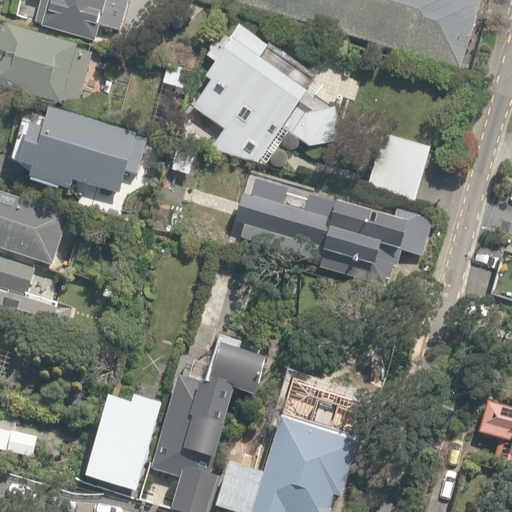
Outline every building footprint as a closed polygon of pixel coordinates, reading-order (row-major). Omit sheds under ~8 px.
[(32,0),(31,4),(37,6),(29,34),(89,51),(96,29),(115,35),(125,0),(32,0)] [(451,0),(210,0),(210,2),(471,72),(488,10),(451,0)] [(279,129),(317,155),(355,98),(361,70),(278,51),(281,63),(223,25),(201,57),(211,64),(179,111),(193,120),(182,136),(223,164),(228,157),(251,172),(279,129)] [(87,56),(0,27),(0,93),(68,116),(87,56)] [(188,68),(164,64),(160,86),(184,91),(188,68)] [(145,140),(41,111),(36,130),(19,125),(7,171),(23,176),(20,187),(69,200),(72,189),(116,201),(123,176),(134,179),(145,140)] [(410,209),(429,147),(364,127),(345,189),(410,209)] [(191,153),(168,152),(166,176),(189,178),(191,153)] [(413,265),(426,223),(392,213),(389,221),(328,203),(323,220),(242,197),(231,236),(391,283),(397,260),(413,265)] [(0,198),(0,256),(49,274),(67,222),(0,198)] [(511,260),(495,256),(484,296),(511,303),(511,260)] [(0,322),(13,327),(20,306),(0,299),(0,290),(23,298),(31,274),(0,263),(0,322)] [(196,379),(171,372),(144,474),(173,482),(165,511),(205,511),(216,474),(209,473),(229,398),(249,403),(260,363),(204,348),(196,379)] [(161,393),(95,405),(75,482),(131,497),(161,393)] [(211,511),(333,511),(327,510),(330,499),(338,501),(355,440),(347,438),(354,412),(331,406),(324,434),(310,430),(315,413),(279,403),(260,471),(225,462),(211,511)] [(511,411),(480,403),(470,443),(502,451),(498,466),(511,469),(511,411)]
